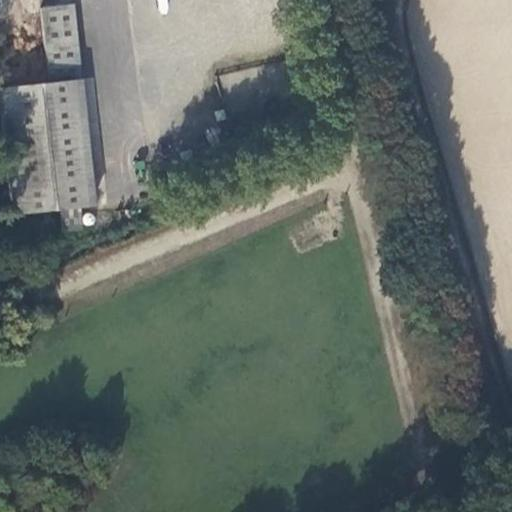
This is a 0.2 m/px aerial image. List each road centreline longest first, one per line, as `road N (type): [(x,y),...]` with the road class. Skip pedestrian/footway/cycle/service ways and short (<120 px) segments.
road 1 (track): [(511,446),(420,414),(341,117),(323,0)]
road 2 (track): [(402,0),(397,23),(511,402)]
road 3 (unknown): [(353,166),(0,304)]
road 4 (unknown): [(399,511),(511,461)]
